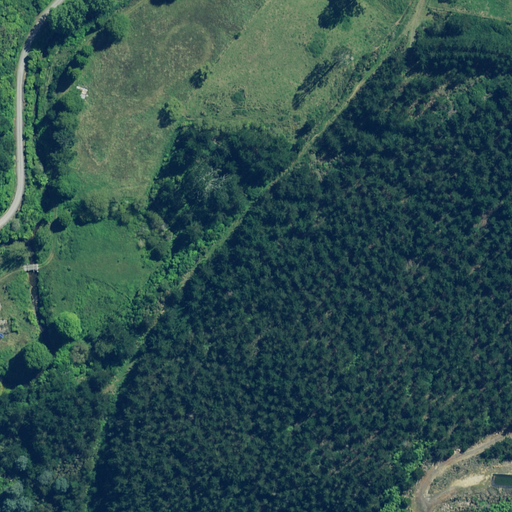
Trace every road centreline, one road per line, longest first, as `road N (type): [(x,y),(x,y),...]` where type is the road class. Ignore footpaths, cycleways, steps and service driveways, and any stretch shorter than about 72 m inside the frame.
road 1 (track): [(425,0),(339,116),(255,197),(145,330),(108,438),(98,511)]
road 2 (unclassified): [(0,225),(15,185),(24,50),(61,0)]
